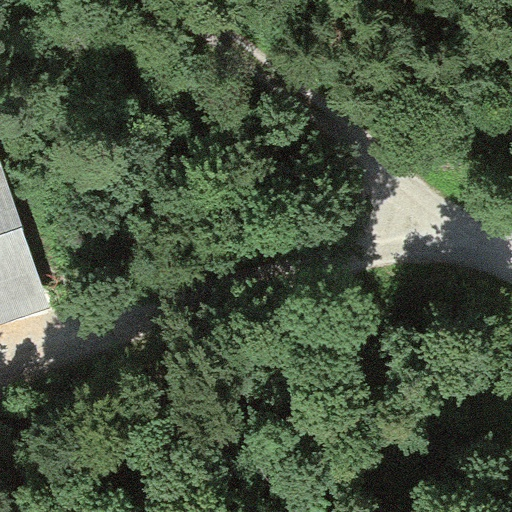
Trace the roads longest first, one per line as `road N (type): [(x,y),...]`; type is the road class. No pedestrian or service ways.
road 1 (track): [(469,236),(0,381)]
road 2 (track): [(158,0),(511,268)]
